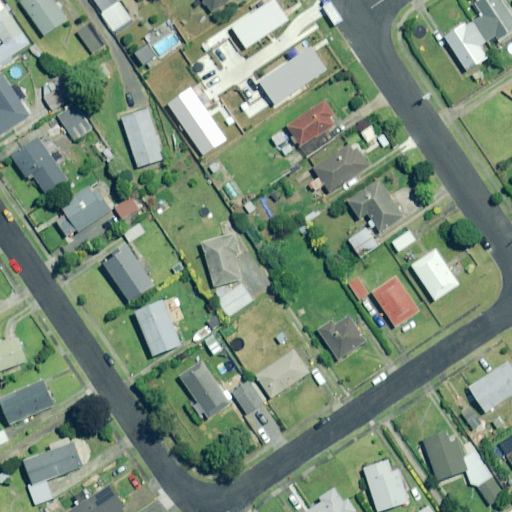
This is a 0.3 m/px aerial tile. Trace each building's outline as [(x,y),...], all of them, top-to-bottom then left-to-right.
[(68,20),(54,0),(24,0),(21,2),(45,36),(68,20)] [(204,0),(213,13),(231,1),(230,0),(204,0)] [(289,21),(274,0),(272,0),(232,27),(247,49),(289,21)] [(482,12),(480,18),(468,26),(466,23),(446,37),(469,71),(489,58),(481,46),(497,36),(500,40),(511,32),(511,15),(502,0),(482,0),(476,4),(482,12)] [(131,20),(120,3),(103,15),(114,31),(131,20)] [(0,24),(0,64),(31,43),(11,16),(0,24)] [(511,50),(511,52),(502,59),(507,65),(511,61),(511,47),(511,49),(511,50)] [(311,48),(259,83),(273,105),(326,70),(311,48)] [(19,82),(12,87),(4,76),(0,78),(0,106),(2,109),(0,110),(0,134),(1,136),(31,116),(21,101),(29,96),(19,82)] [(71,100),(63,86),(45,97),(53,111),(71,100)] [(228,140),(191,86),(167,102),(204,156),(228,140)] [(328,100),(317,107),(288,125),(295,136),(293,137),(297,145),(299,144),(302,147),(331,129),(336,125),(331,117),(336,114),(328,100)] [(91,130),(75,105),(57,116),(74,141),(91,130)] [(164,159),(148,111),(124,119),(139,167),(164,159)] [(295,148),(282,132),(274,139),(287,155),(295,148)] [(58,166),(40,138),(13,155),(29,179),(34,175),(46,195),(68,182),(58,166)] [(314,167),(321,176),(311,182),(317,191),(327,185),(331,192),(370,166),(358,148),(354,151),(349,143),(314,167)] [(368,214),(372,220),(369,222),(374,229),(377,227),(381,233),(405,217),(380,180),(349,201),(361,219),(368,214)] [(57,220),(68,237),(78,231),(79,233),(112,211),(103,197),(99,199),(91,186),(61,205),(67,214),(57,220)] [(146,233),(140,224),(125,234),(131,242),(146,233)] [(380,246),(368,228),(355,236),(367,254),(380,246)] [(417,241),(410,232),(389,246),(395,255),(417,241)] [(242,280),(231,237),(205,244),(216,287),(242,280)] [(155,286),(129,245),(104,261),(130,302),(155,286)] [(374,267),(377,264),(381,268),(387,263),(383,259),(388,256),(381,248),(368,259),(374,267)] [(461,285),(437,250),(414,266),(437,301),(461,285)] [(421,311),(397,276),(373,293),(397,328),(421,311)] [(371,294),(360,277),(350,284),(361,301),(371,294)] [(254,300),(243,284),(219,301),(231,317),(254,300)] [(182,345),(164,301),(137,312),(155,357),(182,345)] [(367,343),(350,317),(336,326),(334,323),(320,331),(339,361),(367,343)] [(0,371),(27,362),(18,337),(0,343),(0,371)] [(311,373),(295,350),(258,377),(273,399),(311,373)] [(511,396),(511,360),(471,388),(487,413),(511,396)] [(232,405),(204,363),(182,378),(211,420),(232,405)] [(265,403),(250,381),(234,392),(249,415),(265,403)] [(55,406),(44,382),(1,401),(12,426),(55,406)] [(466,434),(474,427),(475,429),(485,421),(474,407),(464,415),(470,422),(462,429),(466,434)] [(0,445),(8,442),(3,432),(0,433),(0,445)] [(451,443),(447,432),(425,440),(439,481),(468,471),(458,441),(451,443)] [(84,467),(75,443),(25,461),(33,484),(29,485),(37,505),(54,499),(48,481),(84,467)] [(393,474),(389,461),(365,469),(379,511),(380,511),(410,502),(400,472),(393,474)] [(0,474),(0,480),(2,485),(12,479),(7,470),(0,474)] [(506,497),(494,478),(480,487),(491,506),(506,497)] [(126,511),(110,486),(69,511),(126,511)] [(344,504),(335,491),(322,500),(324,503),(310,511),(354,511),(347,501),(344,504)]
